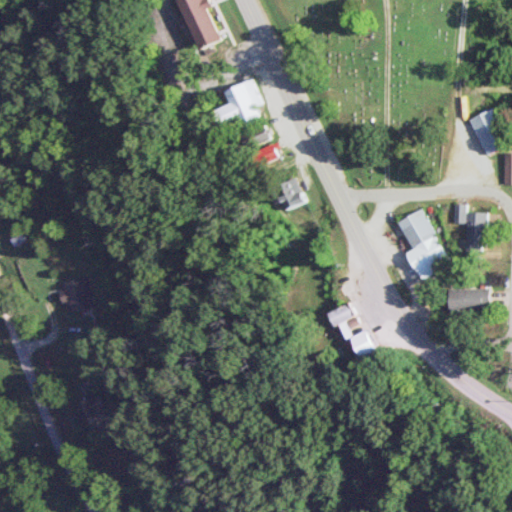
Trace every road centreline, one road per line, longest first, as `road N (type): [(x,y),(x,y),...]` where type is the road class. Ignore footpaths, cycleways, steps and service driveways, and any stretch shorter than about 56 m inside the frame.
road 1 (secondary): [(337,194),(381,283),(425,343),(511,411)]
road 2 (residential): [(89,511),(0,300)]
road 3 (secondary): [(242,0),(337,194)]
